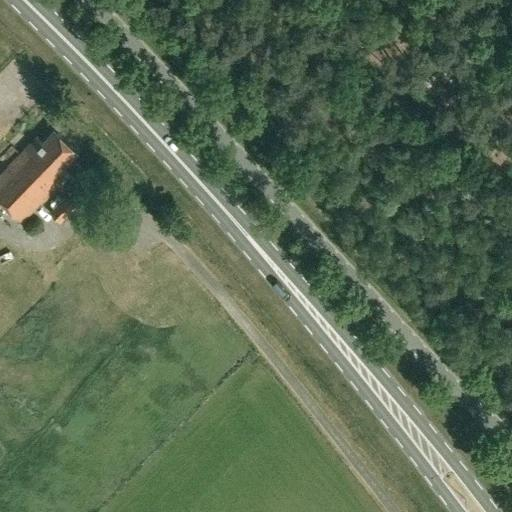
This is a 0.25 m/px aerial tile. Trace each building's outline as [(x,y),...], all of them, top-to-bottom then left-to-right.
[(38,136),(0,175),(0,200),(21,220),(60,179),(55,174),(77,152),(54,129),(43,140),(38,136)] [(65,196),(49,212),(59,222),(75,205),(65,196)] [(0,252),(0,281),(21,304),(35,291),(47,303),(61,290),(49,277),(36,289),(0,252)] [(62,327),(53,338),(64,347),(50,363),(69,380),(92,354),(62,327)] [(42,413),(18,380),(0,392),(0,400),(20,428),(42,413)]
